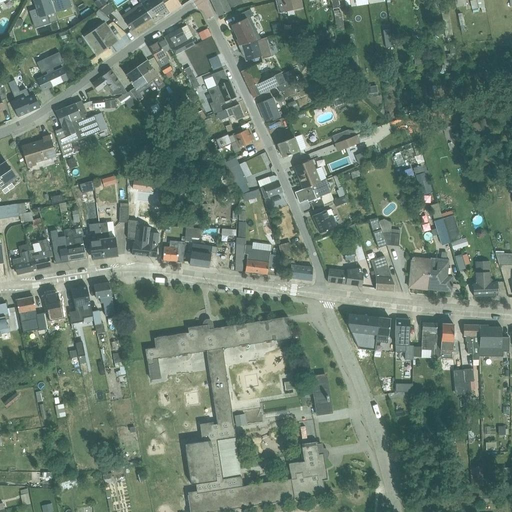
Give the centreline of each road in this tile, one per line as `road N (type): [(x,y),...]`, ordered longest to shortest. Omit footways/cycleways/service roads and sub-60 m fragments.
road 1 (residential): [(321,295),(132,270),(0,287)]
road 2 (residential): [(202,0),(321,274),(321,295)]
road 3 (residential): [(200,0),(30,122),(0,134)]
road 4 (unclassified): [(321,295),(386,458),(397,511)]
road 5 (residential): [(511,315),(321,295)]
